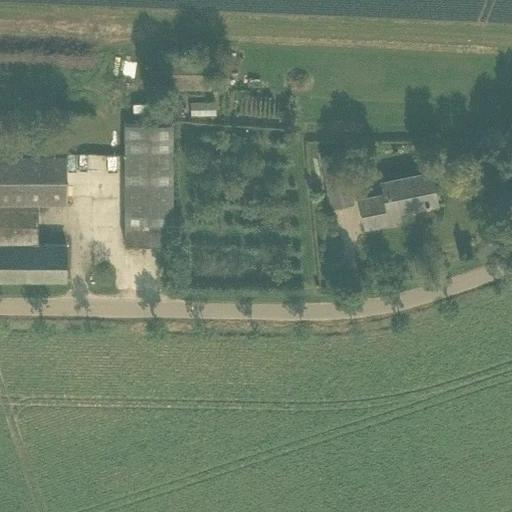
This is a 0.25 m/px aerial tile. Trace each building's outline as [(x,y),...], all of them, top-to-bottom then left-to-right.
[(150,55),(150,88),(210,89),(211,57),(150,55)] [(125,244),(172,244),(172,124),(125,124),(125,244)] [(353,202),(348,176),(343,152),(321,156),(331,207),(353,202)] [(0,154),(0,280),(66,280),(66,244),(38,244),(37,202),(66,202),(66,154),(0,154)] [(410,208),(436,203),(430,173),(382,182),(384,195),(360,200),(365,227),(412,218),(410,208)]
